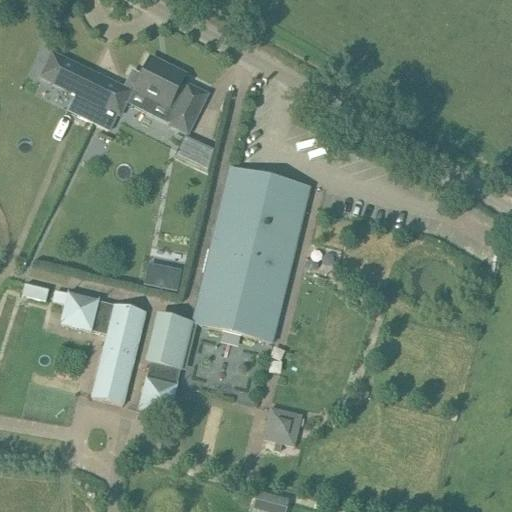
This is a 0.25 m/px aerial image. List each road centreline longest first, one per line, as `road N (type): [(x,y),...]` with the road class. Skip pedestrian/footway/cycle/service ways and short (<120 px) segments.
road 1 (unclassified): [(511,207),(349,111),(132,0)]
road 2 (unknown): [(277,74),(284,140),(314,172),(409,206),(435,209),(493,196)]
road 3 (unknown): [(116,467),(117,435),(103,411),(81,413),(73,435),(104,463)]
